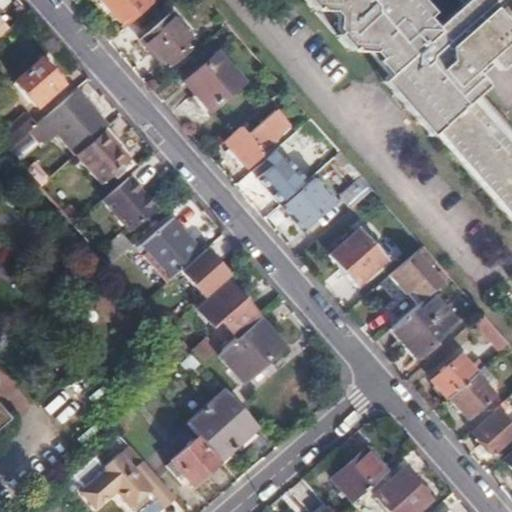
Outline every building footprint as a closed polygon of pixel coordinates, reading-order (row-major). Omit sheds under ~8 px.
[(94,0),(106,13),(110,10),(101,0),(94,0)] [(115,6),(130,22),(151,4),(147,0),(101,0),(110,10),(115,6)] [(423,119),(511,219),(511,151),(468,102),(484,88),(477,80),(511,48),(511,0),(312,0),(353,46),(356,47),(360,44),(367,44),(390,71),(385,75),(423,119)] [(110,10),(125,26),(130,22),(115,6),(110,10)] [(169,15),(141,39),(164,65),(192,41),(169,15)] [(0,36),(8,30),(0,19),(0,36)] [(219,54),(187,82),(211,110),(242,82),(242,80),(219,54)] [(41,61),(16,83),(36,107),(61,85),(41,61)] [(75,91),(100,113),(108,104),(83,82),(75,91)] [(311,119),(283,88),(272,98),(300,129),(311,119)] [(107,129),(74,92),(46,116),(79,154),(104,131),(107,129)] [(240,126),(223,141),(247,167),(263,154),(259,150),(288,125),(276,110),(248,135),(240,126)] [(104,131),(79,154),(76,156),(101,185),(113,174),(118,179),(133,164),(104,131)] [(271,167),(258,179),(279,204),(306,180),(278,147),(264,159),(271,167)] [(340,153),(333,159),(354,182),(339,194),(352,209),(373,190),(340,153)] [(36,172),(31,176),(41,188),(46,182),(36,172)] [(156,210),(128,178),(102,201),(130,232),(156,210)] [(316,179),(283,209),(303,232),(336,202),(316,179)] [(329,212),(306,234),(314,242),(337,220),(329,212)] [(143,245),(172,278),(182,270),(201,253),(172,220),(143,245)] [(359,227),(329,254),(356,285),(387,258),(359,227)] [(120,236),(99,255),(109,267),(131,247),(120,236)] [(138,249),(167,283),(172,278),(143,245),(138,249)] [(435,260),(423,246),(390,275),(406,293),(411,289),(423,301),(431,293),(443,283),(429,267),(435,260)] [(201,253),(182,270),(205,298),(230,277),(206,249),(201,253)] [(217,319),(234,338),(258,317),(228,284),(208,301),(197,311),(209,325),(217,319)] [(423,301),(390,330),(403,345),(415,359),(456,323),(445,309),(431,293),(423,301)] [(482,314),(473,322),(498,352),(508,343),(482,314)] [(258,320),(221,353),(218,355),(240,382),(281,346),(258,320)] [(192,352),(206,367),(218,355),(221,353),(207,338),(192,352)] [(432,381),(446,397),(448,396),(474,372),(460,356),(432,381)] [(474,372),(448,396),(468,419),(496,396),(495,393),(486,383),(494,377),(483,365),(474,372)] [(197,435),(219,460),(258,427),(237,403),(225,389),(186,423),(197,435)] [(511,427),(498,412),(474,432),(495,456),(511,441),(511,427)] [(114,417),(107,423),(118,435),(124,429),(114,417)] [(203,475),(219,460),(197,435),(168,461),(170,463),(167,466),(175,475),(178,473),(191,488),(205,477),(203,475)] [(143,464),(130,449),(122,457),(135,472),(143,464)] [(333,480),(354,503),(387,473),(367,449),(333,480)] [(106,470),(93,455),(69,476),(86,495),(109,475),(106,470)] [(162,511),(163,511),(176,501),(143,464),(135,472),(122,457),(106,470),(109,475),(85,497),(97,511),(111,499),(117,494),(122,500),(132,511),(143,511),(154,503),(162,511)] [(405,469),(376,496),(390,511),(418,511),(432,501),(405,469)] [(116,505),(122,500),(117,494),(111,499),(116,505)]
